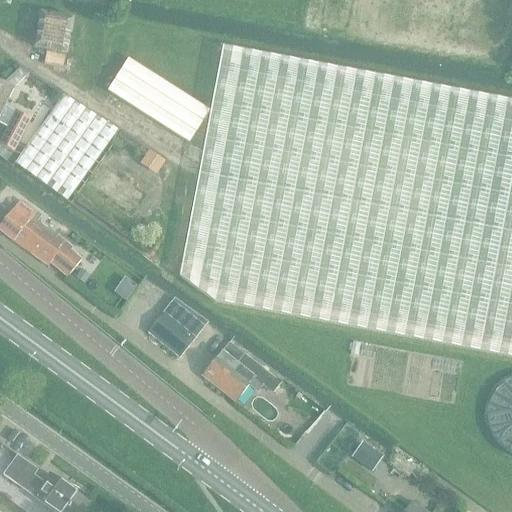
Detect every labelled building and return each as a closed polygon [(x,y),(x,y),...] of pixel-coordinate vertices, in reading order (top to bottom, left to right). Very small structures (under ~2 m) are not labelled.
[(79,15),(55,11),(54,15),(40,13),(34,47),(46,50),(43,65),(63,69),(65,55),(71,56),(79,15)] [(196,182),(178,278),(214,303),(511,358),(511,102),(453,92),(250,54),(221,48),(199,167),(196,182)] [(189,143),(209,112),(127,60),(107,91),(189,143)] [(0,115),(15,87),(0,80),(0,115)] [(63,97),(14,164),(66,202),(117,132),(63,97)] [(0,144),(13,152),(30,120),(14,112),(0,139),(0,144)] [(148,151),(140,164),(156,175),(165,163),(148,151)] [(67,277),(81,259),(70,251),(71,249),(36,222),(40,218),(20,202),(0,227),(0,229),(47,267),(50,263),(67,277)] [(81,270),(75,278),(84,285),(90,276),(81,270)] [(179,358),(202,329),(206,323),(174,300),(170,304),(148,333),(179,358)] [(235,402),(247,387),(257,394),(263,387),(273,394),(280,385),(228,343),(202,377),(235,402)] [(310,462),(347,424),(330,407),(293,445),(310,462)] [(362,443),(351,458),(370,473),(381,457),(362,443)] [(54,511),(82,511),(89,503),(49,474),(43,483),(33,476),(37,471),(16,456),(3,475),(54,511)] [(436,511),(434,511),(432,511),(424,511),(411,503),(404,511),(436,511)]
